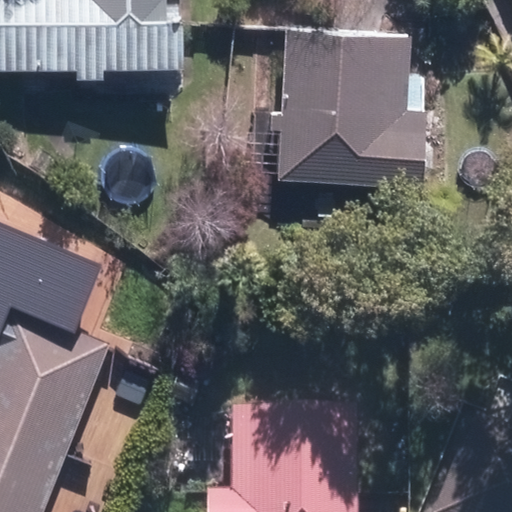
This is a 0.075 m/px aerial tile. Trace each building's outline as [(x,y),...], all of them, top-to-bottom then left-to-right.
[(0,0),(0,65),(73,64),(73,74),(101,74),(100,64),(181,62),(179,0),(0,0)] [(402,104),(406,29),(285,23),(281,111),(271,111),(270,131),(278,131),(276,180),(419,187),(423,105),(402,104)] [(0,511),(37,511),(107,338),(77,326),(100,265),(0,222),(0,511)] [(164,372),(121,354),(99,406),(143,424),(164,372)] [(355,511),(357,406),(231,405),(231,492),(206,492),(205,511),(355,511)] [(511,511),(511,429),(475,415),(435,511),(511,511)]
